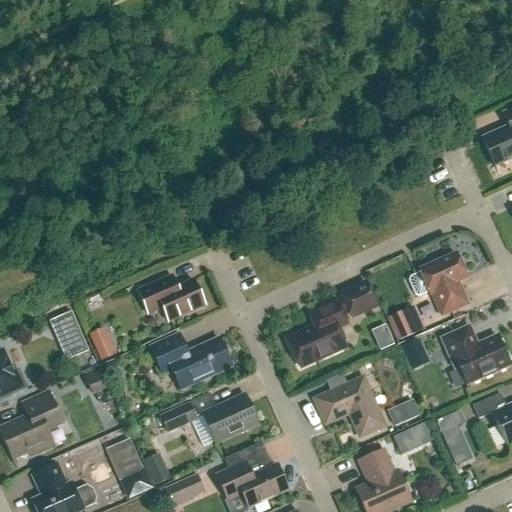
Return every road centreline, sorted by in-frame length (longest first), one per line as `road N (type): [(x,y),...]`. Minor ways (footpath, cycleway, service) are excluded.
road 1 (residential): [(242,318),(477,209)]
road 2 (residential): [(327,511),(242,318)]
